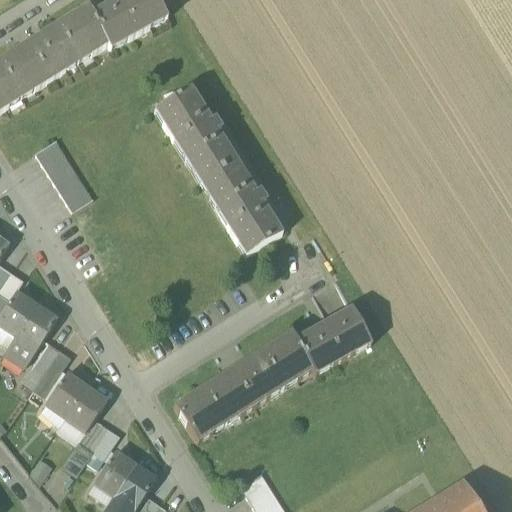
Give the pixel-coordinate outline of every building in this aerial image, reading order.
[(0,114),(106,48),(110,54),(166,24),(153,0),(121,0),(91,16),(87,9),(67,22),(70,27),(39,46),(36,41),(24,49),(27,53),(0,70),(0,114)] [(177,143),(204,185),(235,166),(216,136),(221,133),(214,123),(210,126),(190,93),(158,113),(167,127),(163,129),(174,146),(177,143)] [(34,159),(53,189),(73,176),(54,146),(34,159)] [(255,198),(235,166),(204,185),(231,229),(227,232),(237,248),(241,246),(250,260),(281,240),(262,209),(267,206),(259,195),(255,198)] [(92,205),(73,176),(53,189),(72,218),(92,205)] [(118,245),(92,205),(72,218),(97,259),(118,245)] [(0,293),(10,280),(0,273),(0,293)] [(22,288),(10,280),(0,293),(0,320),(15,298),(22,288)] [(0,320),(0,334),(14,344),(35,312),(15,298),(0,320)] [(35,312),(14,344),(35,357),(56,325),(35,312)] [(350,315),(295,348),(312,377),(329,367),(332,372),(354,359),(351,354),(368,344),(350,315)] [(14,344),(0,334),(0,348),(7,353),(14,344)] [(297,386),(312,377),(295,348),(290,339),(274,349),(278,355),(246,374),(242,369),(232,375),(235,381),(198,404),(195,398),(174,411),(197,447),(213,438),(209,433),(237,415),(240,421),(270,402),(267,397),(294,381),(297,386)] [(25,372),(35,357),(14,344),(7,353),(4,358),(25,372)] [(19,387),(32,395),(59,356),(47,348),(19,387)] [(32,395),(42,403),(69,364),(59,356),(32,395)] [(106,407),(85,392),(65,379),(42,411),(43,412),(63,426),(83,440),(94,424),(106,407)] [(43,412),(39,418),(57,434),(63,426),(43,412)] [(83,440),(77,448),(92,458),(109,434),(94,424),(83,440)] [(83,440),(63,426),(57,434),(56,437),(76,451),(77,448),(83,440)] [(123,444),(109,434),(92,458),(86,467),(100,477),(114,456),(123,444)] [(86,467),(92,458),(77,448),(76,451),(61,472),(75,482),(86,467)] [(91,489),(112,503),(135,471),(114,456),(100,477),(91,489)] [(38,463),(27,478),(38,492),(52,472),(38,463)] [(135,471),(112,503),(124,511),(135,511),(154,484),(135,471)] [(240,492),(251,511),(275,511),(279,510),(260,479),(240,492)] [(106,511),(112,503),(91,489),(85,497),(106,511)] [(478,511),(465,491),(430,511),(478,511)] [(124,511),(112,503),(106,511),(124,511)] [(141,511),(158,511),(159,511),(147,503),(141,511)]
